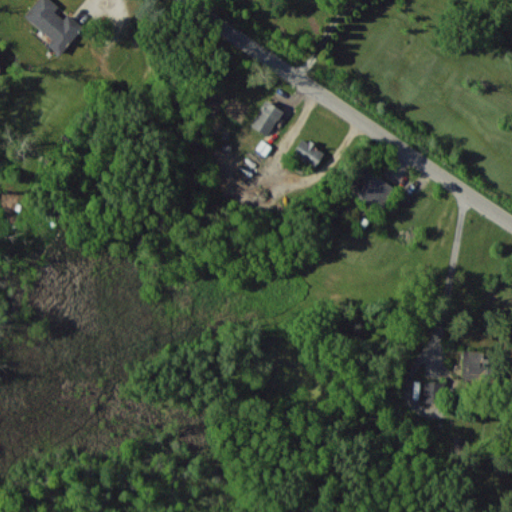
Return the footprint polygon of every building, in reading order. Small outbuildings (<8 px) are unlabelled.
[(52,39),(48,44),(60,54),(81,28),(57,8),(59,6),(51,0),(36,0),(24,15),(52,39)] [(252,127),(270,135),(282,108),(263,100),(252,127)] [(293,154),(316,167),(324,152),(313,146),(314,144),(301,138),(293,154)] [(367,179),(357,195),(379,209),(394,186),(363,167),(359,174),(367,179)] [(464,376),(482,377),(483,351),(465,350),(464,376)] [(423,401),(441,402),(441,381),(424,381),(423,401)]
